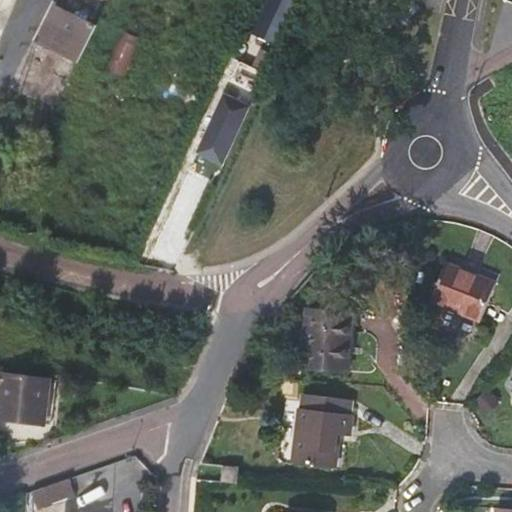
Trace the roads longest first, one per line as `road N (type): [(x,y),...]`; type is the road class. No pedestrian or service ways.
road 1 (residential): [(0,253),(240,305)]
road 2 (unclassified): [(392,171),(240,305)]
road 3 (residential): [(0,479),(191,418)]
road 4 (unclassified): [(240,305),(191,418)]
